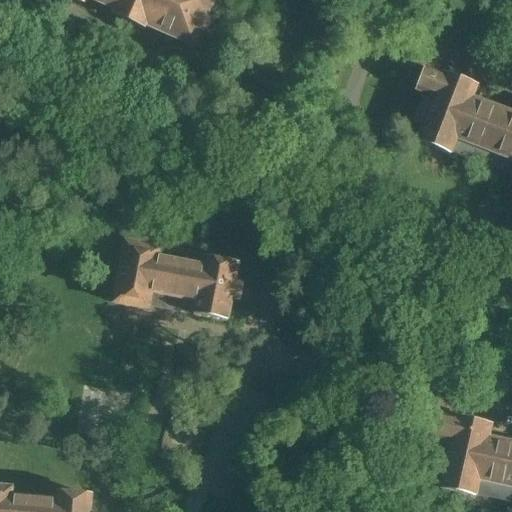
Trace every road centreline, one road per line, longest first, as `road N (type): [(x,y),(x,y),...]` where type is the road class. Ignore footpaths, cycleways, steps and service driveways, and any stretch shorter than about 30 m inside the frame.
road 1 (residential): [(260,344),(396,0)]
road 2 (residential): [(260,344),(511,408)]
road 3 (residential): [(196,511),(260,344)]
